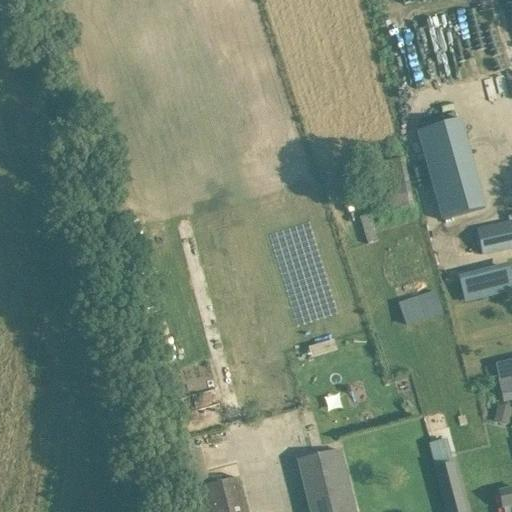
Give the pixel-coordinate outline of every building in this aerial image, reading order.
[(149,33),(137,34),(141,66),(153,65),(149,33)] [(459,120),(417,133),(443,222),(485,210),(459,120)] [(130,135),(116,140),(124,165),(139,160),(130,135)] [(413,208),(403,159),(376,164),(385,214),(413,208)] [(368,244),(377,241),(369,216),(360,219),(368,244)] [(481,255),(511,247),(511,222),(475,231),(481,255)] [(457,279),(463,303),(511,290),(511,281),(508,266),(457,279)] [(399,306),(406,322),(440,311),(434,294),(399,306)] [(511,399),(511,376),(498,380),(503,401),(511,399)] [(184,380),(166,387),(182,430),(200,424),(184,380)] [(178,439),(170,444),(177,469),(185,495),(203,490),(208,511),(246,511),(238,479),(209,486),(203,464),(199,449),(194,451),(192,443),(181,446),(178,439)] [(464,511),(446,440),(430,444),(447,511),(464,511)] [(300,460),(296,461),(308,511),(355,511),(341,450),(340,450),(300,460)] [(511,511),(511,488),(497,492),(502,511),(511,511)]
